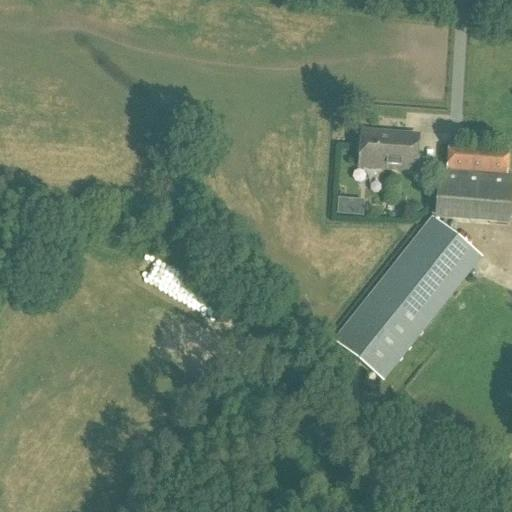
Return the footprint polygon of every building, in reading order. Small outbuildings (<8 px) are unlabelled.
[(416,174),(418,138),(361,134),(359,169),(416,174)] [(511,178),(506,178),(508,153),(448,149),(446,173),(439,173),(435,222),(508,227),(511,180),(511,178)] [(348,217),(349,206),(336,205),(336,217),(348,217)] [(381,383),(480,258),(433,221),(334,345),(381,383)] [(130,281),(146,288),(159,262),(143,254),(130,281)]
